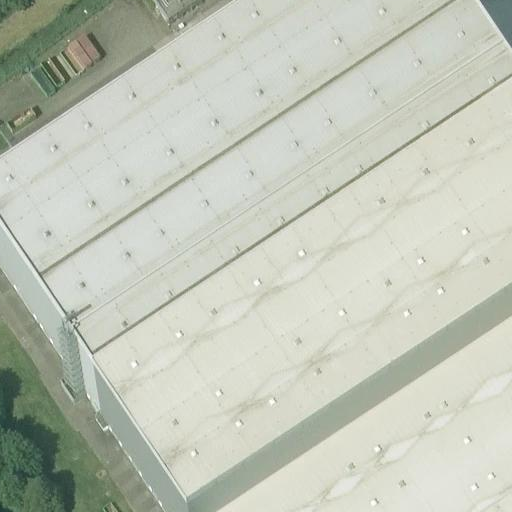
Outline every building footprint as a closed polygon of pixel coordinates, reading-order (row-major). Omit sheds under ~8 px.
[(343,0),(204,93),(205,93),(189,103),(190,104),(0,231),(0,272),(101,424),(511,149),(511,110),(437,0),(343,0)] [(149,0),(170,30),(214,0),(149,0)] [(289,0),(188,68),(204,93),(343,0),(289,0)] [(511,511),(511,0),(437,0),(511,110),(511,352),(273,511),(511,511)] [(511,149),(101,424),(160,511),(273,511),(511,352),(511,149)]
